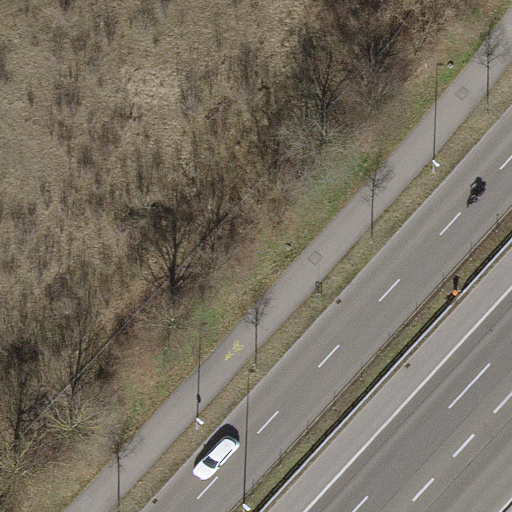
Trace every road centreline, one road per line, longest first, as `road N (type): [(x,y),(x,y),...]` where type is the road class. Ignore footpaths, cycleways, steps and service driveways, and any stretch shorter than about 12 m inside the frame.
road 1 (primary): [(511,154),(183,511)]
road 2 (motorway): [(511,391),(401,511)]
